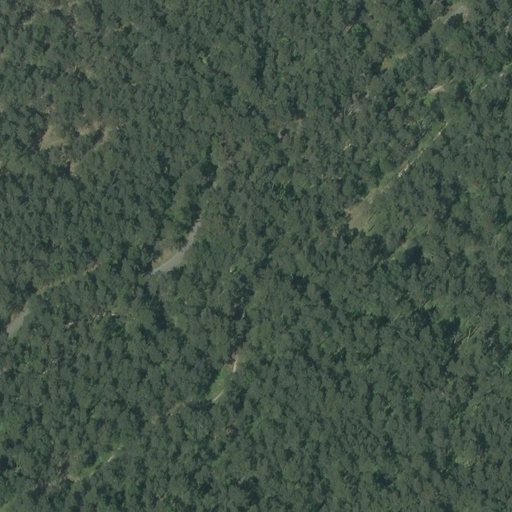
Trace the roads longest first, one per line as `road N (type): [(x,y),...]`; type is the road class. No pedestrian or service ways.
road 1 (unknown): [(40,511),(84,492),(149,441),(209,422),(231,394),(231,365),(263,299),(511,77)]
road 2 (track): [(0,342),(41,301),(73,284),(155,273),(175,262),(221,172),(238,155),(380,88),(471,0)]
